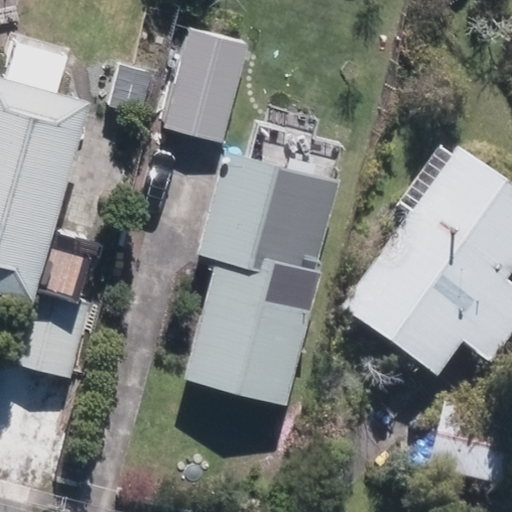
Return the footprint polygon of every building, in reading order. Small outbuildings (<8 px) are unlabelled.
[(144,124),(201,138),(226,39),(169,25),(144,124)] [(89,101),(121,110),(133,70),(100,62),(89,101)] [(0,257),(47,90),(0,76),(0,257)] [(156,373),(259,398),(294,264),(288,262),(311,176),(195,145),(169,247),(187,252),(156,373)] [(312,310),(411,380),(435,346),(466,368),(511,305),(478,282),(511,233),(511,209),(427,149),(312,310)] [(0,361),(49,374),(60,331),(64,315),(0,298),(0,361)] [(408,475),(480,491),(496,423),(423,407),(408,475)]
